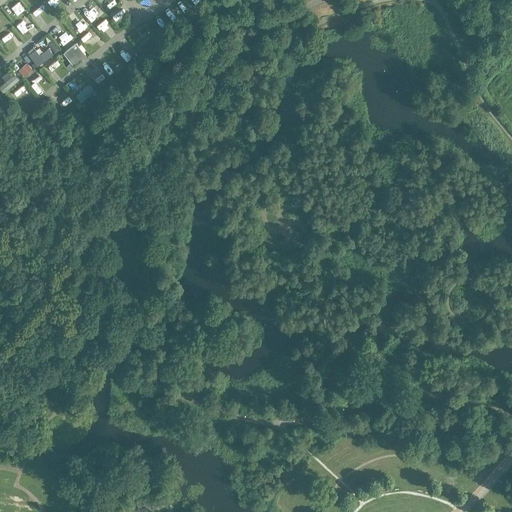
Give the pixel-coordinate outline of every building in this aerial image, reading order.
[(42,6),(32,11),(36,19),(46,13),(42,6)] [(118,22),(126,15),(120,8),(112,15),(118,22)] [(83,37),(92,46),(101,38),(92,28),(83,37)] [(152,35),(138,46),(142,51),(156,41),(152,35)] [(52,41),(48,44),(55,53),(59,50),(52,41)] [(73,65),(85,55),(76,43),(64,53),(73,65)] [(38,47),(29,55),(38,66),(53,54),(48,48),(43,53),(38,47)] [(130,60),(138,53),(133,47),(125,54),(130,60)] [(55,73),(64,66),(58,59),(49,65),(55,73)] [(70,63),(65,67),(69,72),(74,68),(70,63)] [(32,71),(26,64),(18,70),(24,78),(32,71)] [(98,64),(88,71),(98,86),(108,79),(98,64)] [(38,73),(30,79),(32,83),(40,76),(38,73)] [(15,74),(1,85),(5,90),(19,79),(15,74)] [(89,84),(75,95),(81,103),(95,92),(89,84)] [(19,89),(12,94),(17,100),(24,95),(19,89)]
